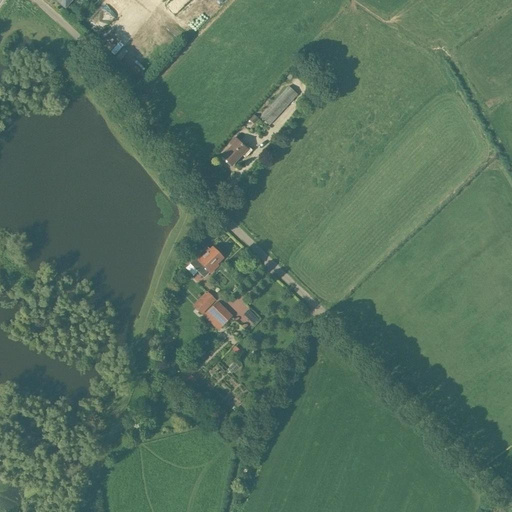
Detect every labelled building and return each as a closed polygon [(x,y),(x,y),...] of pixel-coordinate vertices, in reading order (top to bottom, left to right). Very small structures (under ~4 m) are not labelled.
[(55,0),(65,8),(72,0),(55,0)] [(270,126),(298,95),(289,87),(260,117),(270,126)] [(253,123),(258,119),(254,115),(250,120),(253,123)] [(245,147),(235,138),(229,144),(231,146),(222,156),(232,166),(242,155),(245,158),(252,150),(247,145),(245,147)] [(210,251),(207,248),(190,265),(204,279),(209,274),(210,276),(220,267),(218,265),(223,260),(212,248),(210,251)] [(202,314),(215,301),(207,293),(194,306),(202,314)] [(218,331),(233,316),(218,302),(203,317),(218,331)] [(188,389),(196,381),(189,375),(181,382),(188,389)]
